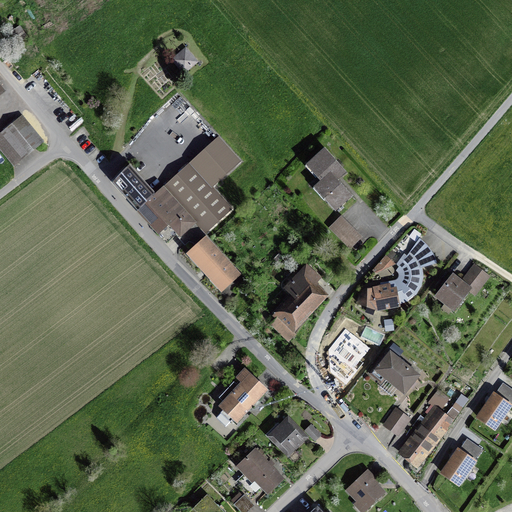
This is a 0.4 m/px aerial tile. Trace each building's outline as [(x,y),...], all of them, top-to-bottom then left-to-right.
[(10,34),(17,44),(27,37),(20,27),(10,34)] [(185,50),(174,60),(184,71),(195,62),(185,50)] [(21,119),(0,135),(0,146),(14,164),(40,142),(21,119)] [(321,193),(320,194),(335,211),(352,196),(331,173),(340,165),(325,148),(307,164),(313,171),(312,172),(321,181),(315,186),(321,193)] [(193,243),(195,246),(204,237),(203,235),(233,208),(190,162),(154,196),(129,168),(115,182),(168,241),(177,233),(187,243),(189,242),(193,243)] [(340,218),(330,227),(345,243),(355,233),(340,218)] [(187,253),(222,291),(240,275),(204,237),(195,246),(187,253)] [(395,283),(388,284),(389,285),(364,290),(359,304),(375,309),(399,306),(398,302),(407,299),(414,293),(419,285),(421,277),(420,268),(435,263),(431,255),(426,247),(419,240),(406,258),(411,262),(399,270),(401,276),(399,280),(395,283)] [(284,259),(289,265),(298,256),(293,250),(284,259)] [(386,256),(373,271),(376,273),(395,264),(386,256)] [(280,307),(284,311),(277,318),(289,329),(323,293),(315,286),(317,285),(314,282),(318,277),(306,267),(287,288),(293,294),(280,307)] [(453,277),(438,296),(453,308),(469,289),(462,284),(465,279),(478,289),(487,277),(474,267),(461,283),(453,277)] [(385,377),(404,392),(417,375),(398,359),(401,356),(395,351),(392,355),(390,353),(379,367),(377,366),(370,373),(381,382),(385,377)] [(245,368),(236,378),(241,383),(219,406),(223,410),(216,418),(226,426),(232,419),(237,423),(267,389),(245,368)] [(511,401),(511,391),(505,402),(495,394),(478,418),(494,428),(511,401)] [(461,402),(458,399),(447,416),(435,407),(442,398),(436,393),(429,402),(432,404),(427,411),(431,414),(401,453),(417,465),(441,434),(443,435),(448,429),(445,428),(458,413),(462,407),(459,405),(461,402)] [(385,425),(398,434),(408,419),(396,410),(385,425)] [(288,420),(279,428),(277,425),(267,435),(275,444),(276,442),(288,454),(305,437),(288,420)] [(315,440),(320,435),(311,425),(305,430),(315,440)] [(469,457),(459,450),(442,473),(458,484),(482,449),(477,446),(469,457)] [(236,481),(252,498),(263,488),(268,493),(283,479),(255,450),(238,466),(245,473),(236,481)] [(365,473),(347,489),(367,509),(384,493),(375,483),(377,481),(375,478),(374,477),(371,480),(365,473)] [(223,511),(207,494),(196,505),(203,511),(223,511)] [(244,495),(234,504),(241,511),(246,511),(254,505),(244,495)]
